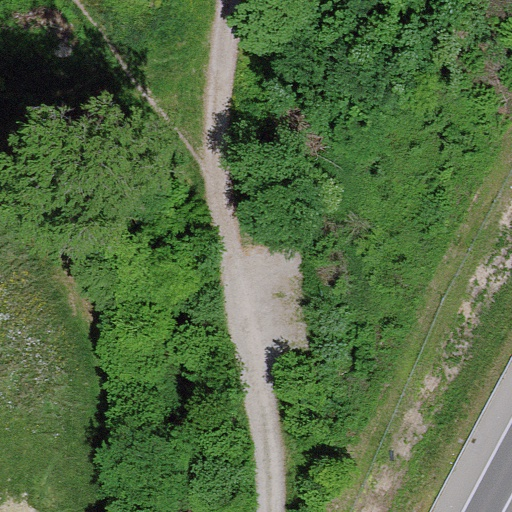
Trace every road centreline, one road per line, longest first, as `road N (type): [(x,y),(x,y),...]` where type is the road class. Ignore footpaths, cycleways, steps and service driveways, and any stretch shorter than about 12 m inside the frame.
road 1 (track): [(269,511),(268,434),(215,195),(215,121)]
road 2 (track): [(215,121),(232,0)]
